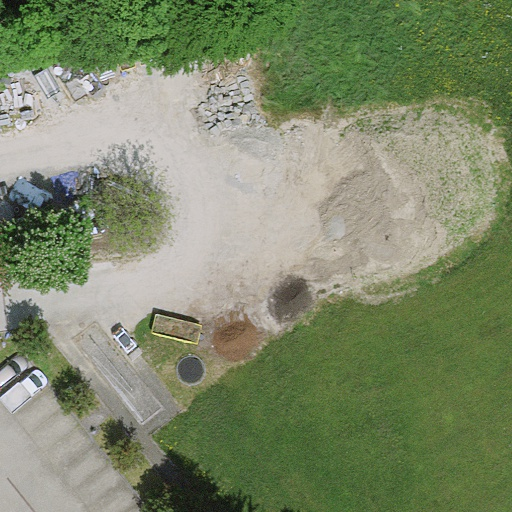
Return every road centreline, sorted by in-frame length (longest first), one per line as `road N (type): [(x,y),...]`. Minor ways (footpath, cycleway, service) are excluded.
road 1 (track): [(0,161),(124,144),(187,178),(196,238),(144,288),(0,303)]
road 2 (track): [(34,299),(197,501)]
road 3 (track): [(196,238),(347,199)]
